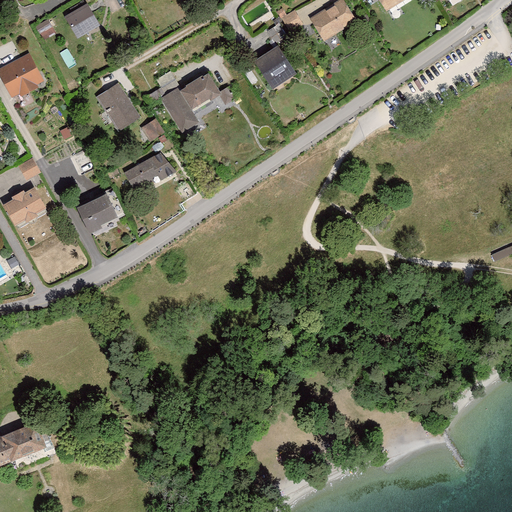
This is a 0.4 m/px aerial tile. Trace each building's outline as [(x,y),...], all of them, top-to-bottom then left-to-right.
[(361,21),(346,0),(342,0),(311,20),(327,43),(361,21)] [(408,0),(382,0),(390,12),(408,0)] [(91,6),(69,18),(81,40),(103,27),(91,6)] [(297,10),(288,16),(285,10),(279,13),(291,33),(306,24),(297,10)] [(50,20),(37,28),(41,34),(54,27),(50,20)] [(275,42),(287,34),(279,24),(268,31),(275,42)] [(301,73),(283,46),(258,61),(276,89),(301,73)] [(33,54),(0,70),(14,99),(22,95),(24,97),(42,88),(40,85),(47,82),(33,54)] [(226,96),(213,74),(185,91),(196,109),(214,98),(216,102),(226,96)] [(121,85),(98,98),(120,134),(142,121),(121,85)] [(191,110),(178,90),(164,99),(185,133),(201,123),(193,109),(191,110)] [(141,127),(149,142),(165,133),(156,118),(141,127)] [(158,156),(127,174),(138,193),(157,182),(156,179),(161,176),(165,181),(180,172),(172,158),(162,164),(158,156)] [(35,158),(19,167),(28,182),(43,173),(35,158)] [(39,187),(7,204),(20,227),(52,210),(39,187)] [(111,194),(82,208),(94,234),(124,219),(111,194)] [(511,254),(511,244),(492,253),(496,262),(511,254)] [(52,448),(41,420),(0,437),(0,466),(16,460),(17,462),(52,448)]
